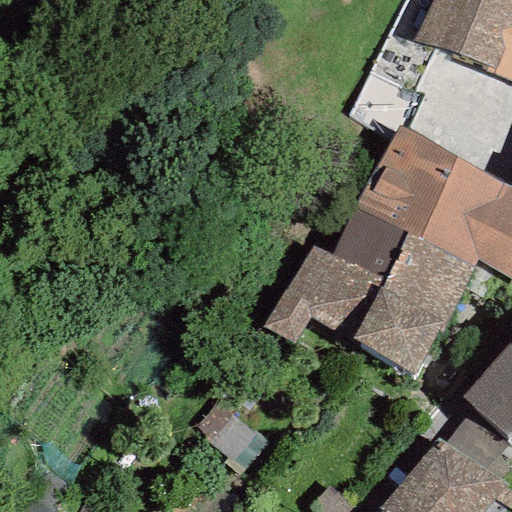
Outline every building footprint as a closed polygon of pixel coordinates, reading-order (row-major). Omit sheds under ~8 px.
[(511,0),(432,0),(412,42),(491,73),(511,22),(511,0)] [(511,22),(491,73),(511,82),(511,22)] [(511,187),(398,124),(355,205),(406,233),(472,268),(475,260),(511,281),(511,187)] [(308,318),(351,340),(406,233),(355,205),(328,254),(313,247),(262,328),(294,344),(308,318)] [(472,268),(406,233),(351,340),(416,376),(473,271),(474,269),(472,268)] [(511,338),(461,396),(503,436),(511,427),(511,338)] [(216,403),(192,431),(225,460),(221,463),(239,479),(269,445),(257,435),(256,437),(216,403)] [(481,511),(504,484),(434,438),(374,511),(481,511)] [(328,486),(305,509),(308,511),(349,511),(352,510),(328,486)]
